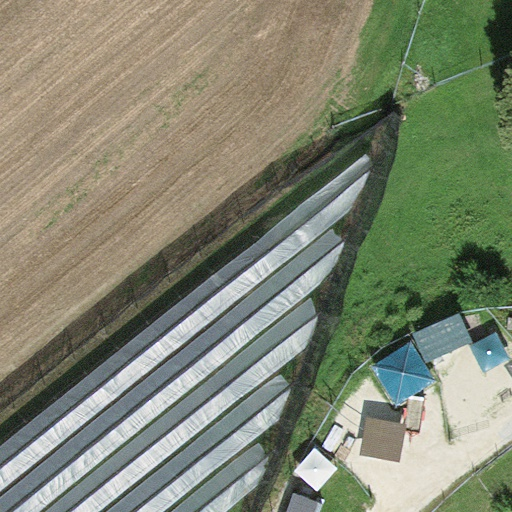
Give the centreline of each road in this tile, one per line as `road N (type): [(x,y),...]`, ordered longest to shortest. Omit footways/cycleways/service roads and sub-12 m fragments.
road 1 (track): [(401,0),(283,344),(226,459),(214,511)]
road 2 (track): [(403,511),(511,422)]
